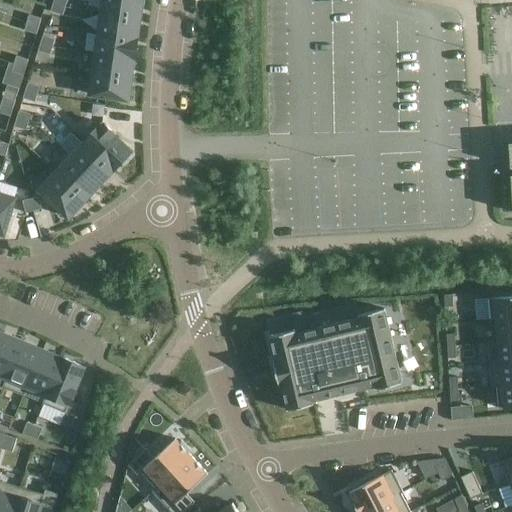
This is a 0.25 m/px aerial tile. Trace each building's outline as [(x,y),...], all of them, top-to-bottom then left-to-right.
[(140,18),(142,0),(103,0),(102,13),(140,18)] [(53,4),(51,12),(63,15),(65,8),(53,4)] [(137,39),(140,18),(102,13),(99,33),(137,39)] [(39,26),(41,19),(29,15),(27,23),(39,26)] [(36,34),(39,26),(27,23),(25,31),(36,34)] [(135,59),(138,39),(137,39),(99,33),(96,53),(134,59),(135,59)] [(52,47),(55,39),(43,35),(41,43),(52,47)] [(50,55),(52,47),(41,43),(38,51),(50,55)] [(131,79),(134,59),(96,53),(93,74),(131,79)] [(26,68),(28,60),(17,56),(14,64),(26,68)] [(23,75),(26,68),(14,64),(12,72),(23,75)] [(128,100),(131,79),(93,74),(90,95),(128,100)] [(37,94),(40,86),(28,83),(26,90),(37,94)] [(8,85),(4,97),(15,101),(19,89),(8,85)] [(35,102),(37,94),(26,90),(23,98),(35,102)] [(13,109),(15,101),(4,97),(1,105),(13,109)] [(0,113),(10,117),(13,109),(1,105),(0,108),(0,113)] [(28,122),(31,115),(19,111),(17,119),(28,122)] [(26,130),(28,122),(17,119),(14,127),(26,130)] [(131,152),(113,135),(114,133),(104,124),(103,126),(101,124),(85,141),(115,169),(114,169),(115,170),(131,152)] [(115,169),(85,141),(71,157),(100,185),(114,169),(115,169)] [(0,154),(5,156),(9,145),(1,142),(0,146),(0,154)] [(100,185),(71,157),(56,173),(85,200),(100,185)] [(85,200),(56,173),(40,190),(69,218),(85,200)] [(0,233),(4,235),(15,198),(0,193),(0,233)] [(41,209),(38,197),(31,199),(34,211),(41,209)] [(34,211),(31,199),(23,201),(26,213),(34,211)] [(453,307),(452,295),(444,295),(445,307),(453,307)] [(511,319),(511,296),(489,299),(491,322),(496,322),(496,321),(511,319)] [(296,330),(270,336),(276,360),(273,361),(280,387),(282,386),(288,410),(313,404),(313,401),(376,386),(376,389),(402,383),(384,309),(359,315),(359,318),(296,333),(296,330)] [(511,319),(496,321),(496,322),(498,341),(498,342),(511,341),(511,319)] [(3,387),(22,341),(2,333),(0,339),(0,388),(2,390),(3,387)] [(455,346),(455,334),(447,334),(447,346),(455,346)] [(27,387),(42,350),(22,341),(3,387),(25,396),(28,387),(27,387)] [(511,362),(511,341),(498,342),(498,341),(488,342),(490,365),(511,362)] [(456,358),(455,346),(447,346),(448,358),(456,358)] [(47,395),(62,358),(62,357),(61,358),(42,350),(27,387),(28,387),(46,395),(47,395)] [(75,390),(85,367),(62,358),(47,395),(46,395),(42,403),(66,413),(70,403),(71,403),(72,402),(76,391),(75,390)] [(511,362),(490,365),(492,387),(497,387),(497,386),(511,384),(511,362)] [(458,389),(457,377),(449,378),(450,390),(458,389)] [(511,384),(497,386),(497,387),(499,409),(511,407),(511,384)] [(459,401),(458,389),(450,390),(451,402),(459,401)] [(80,429),(86,407),(72,402),(71,403),(70,403),(66,413),(62,421),(80,429)] [(31,436),(35,424),(27,422),(23,433),(31,436)] [(38,439),(43,427),(35,424),(31,436),(38,439)] [(146,449),(128,465),(137,474),(140,471),(154,486),(156,489),(191,457),(175,439),(154,458),(146,449)] [(154,486),(150,489),(170,511),(183,511),(194,502),(186,493),(207,474),(191,457),(156,489),(154,486)] [(511,483),(511,458),(502,462),(510,484),(511,483)] [(438,474),(449,469),(446,461),(435,466),(438,474)] [(452,476),(449,469),(438,474),(441,481),(452,476)] [(363,511),(401,493),(403,492),(392,470),(349,493),(354,501),(353,502),(358,511),(363,511)] [(482,494),(473,472),(461,477),(471,499),(482,494)] [(12,511),(20,487),(0,481),(0,511),(12,511)] [(51,511),(57,494),(45,490),(44,494),(20,487),(12,511),(51,511)] [(410,511),(411,511),(401,493),(363,511),(410,511)] [(466,507),(462,496),(454,500),(459,510),(466,507)] [(200,511),(199,510),(195,511),(237,511),(232,503),(218,511),(200,511)]
